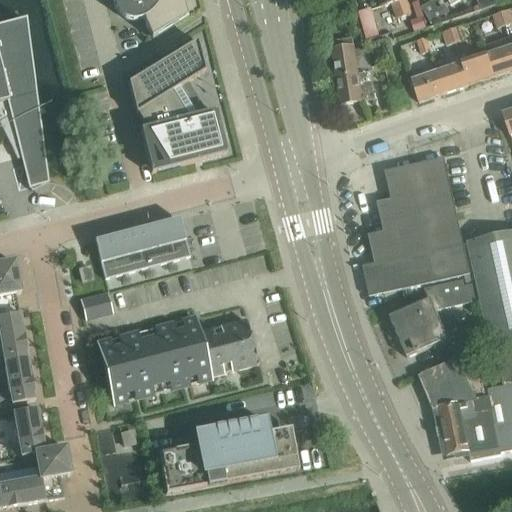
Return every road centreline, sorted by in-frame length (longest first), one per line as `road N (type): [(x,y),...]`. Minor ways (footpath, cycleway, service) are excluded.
road 1 (residential): [(293,170),(336,332),(410,489)]
road 2 (residential): [(293,170),(43,236)]
road 3 (residential): [(43,236),(90,487)]
road 4 (unclassified): [(293,170),(511,95)]
road 5 (residential): [(232,0),(270,136),(293,170)]
road 6 (residential): [(293,170),(292,113),(268,0)]
